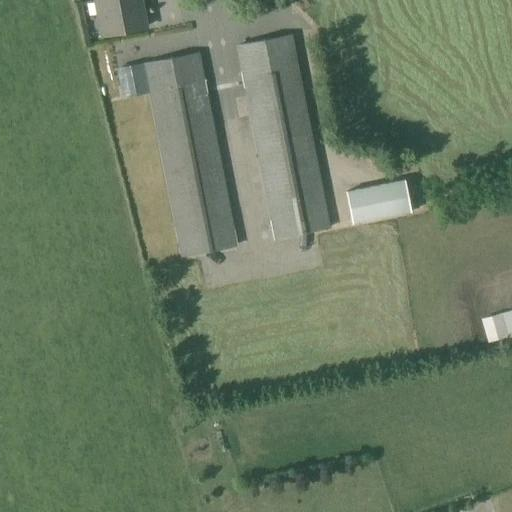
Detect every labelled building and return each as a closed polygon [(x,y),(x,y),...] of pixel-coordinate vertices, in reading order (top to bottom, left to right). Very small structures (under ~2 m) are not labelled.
[(76,0),(80,20),(92,18),(89,0),(76,0)] [(101,15),(105,33),(144,26),(138,0),(92,0),(95,16),(101,15)] [(146,0),(147,8),(173,7),(172,0),(146,0)] [(273,239),(330,228),(292,34),(235,45),(273,239)] [(238,245),(199,52),(114,68),(120,99),(149,94),(181,257),(238,245)] [(339,178),(345,211),(405,199),(398,166),(339,178)] [(250,223),(264,221),(263,209),(249,211),(250,223)] [(511,276),(495,281),(506,335),(511,334),(511,276)] [(478,328),(499,325),(496,301),(475,304),(478,328)]
